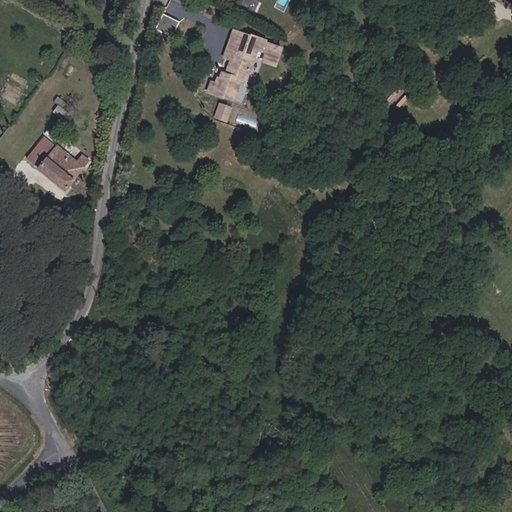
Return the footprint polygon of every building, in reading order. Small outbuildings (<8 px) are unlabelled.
[(283,47),(233,29),(223,58),(229,60),(224,71),(221,70),(218,77),(216,76),(215,82),(211,81),(206,93),(235,102),(243,78),(249,81),(256,60),(276,67),(283,47)] [(64,109),(68,105),(59,99),(55,105),(61,110),(56,115),(67,123),(72,115),(64,109)] [(232,107),(219,103),(214,118),(227,123),(232,107)] [(76,111),(68,105),(64,109),(72,115),(76,111)] [(65,191),(91,162),(84,156),(77,163),(44,136),(26,159),(65,191)]
